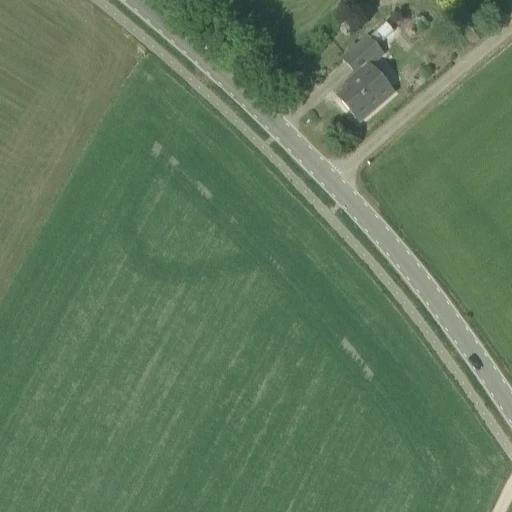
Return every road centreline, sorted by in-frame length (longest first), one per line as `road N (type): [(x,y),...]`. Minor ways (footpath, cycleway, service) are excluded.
road 1 (tertiary): [(511,408),(398,253),(329,179)]
road 2 (tertiary): [(329,179),(134,0)]
road 3 (unclassified): [(329,179),(511,26)]
